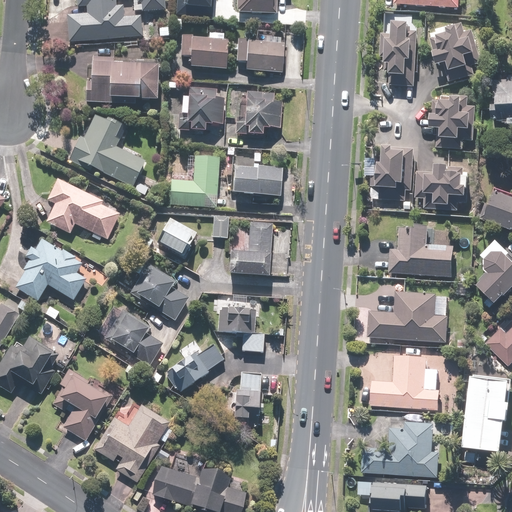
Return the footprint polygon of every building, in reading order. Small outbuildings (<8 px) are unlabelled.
[(76,0),(77,8),(88,7),(88,14),(69,15),(70,41),(141,40),(141,17),(126,17),(125,7),(116,7),(116,0),(76,0)] [(165,0),(138,0),(138,3),(144,3),(144,12),(165,11),(165,0)] [(177,0),(177,15),(214,16),(214,0),(177,0)] [(239,0),(239,13),(278,15),(278,0),(239,0)] [(395,0),(395,5),(460,10),(460,0),(395,0)] [(414,16),(386,14),(385,36),(383,36),(380,71),(392,72),(391,85),(416,87),(419,49),(424,50),(426,26),(413,25),(414,16)] [(432,34),(433,38),(440,66),(447,65),(451,83),(479,76),(477,67),(484,66),(476,33),(469,34),(467,25),(432,34)] [(194,36),(183,35),(181,56),(193,57),(192,68),(228,71),(230,41),(225,40),(225,36),(211,35),(211,39),(194,38),(194,36)] [(249,43),(249,40),(239,40),(238,62),(248,62),(248,71),(284,73),(286,40),(268,39),(267,41),(267,44),(249,43)] [(161,62),(93,58),(92,82),(86,82),(84,104),(121,106),(122,101),(159,103),(161,62)] [(511,82),(498,81),(496,122),(511,123),(511,127),(511,126),(511,68),(511,69),(511,82)] [(218,89),(182,87),(179,131),(208,132),(208,126),(214,126),(214,124),(224,125),(226,99),(218,99),(218,89)] [(275,95),(247,93),(246,117),(238,117),(237,136),(265,137),(265,129),(281,129),(282,103),(275,102),(275,95)] [(444,101),(436,101),(434,128),(439,129),(438,149),(466,151),(467,141),(476,142),(478,106),(471,106),(472,97),(444,96),(444,101)] [(96,112),(95,114),(71,161),(94,172),(95,170),(133,189),(146,162),(118,148),(121,142),(116,139),(123,126),(96,112)] [(413,192),(416,150),(387,148),(385,165),(377,164),(377,160),(368,159),(367,177),(375,177),(373,200),(408,202),(408,192),(413,192)] [(219,208),(220,159),(189,158),(189,175),(172,174),(171,207),(219,208)] [(237,167),(235,194),(283,197),(285,171),(237,167)] [(438,172),(417,172),(417,198),(427,199),(426,211),(445,211),(445,207),(452,207),(453,197),(471,198),(472,178),(470,178),(470,173),(466,173),(466,168),(438,167),(438,172)] [(103,202),(59,180),(48,202),(55,206),(47,222),(72,234),(76,226),(107,241),(120,215),(101,206),(103,202)] [(139,183),(135,191),(148,197),(151,189),(139,183)] [(511,195),(495,189),(484,220),(511,229),(511,195)] [(230,218),(216,217),(214,239),(228,240),(230,218)] [(198,235),(171,220),(159,242),(186,256),(198,235)] [(232,253),(231,276),(271,278),(274,225),(251,224),(249,254),(232,253)] [(393,250),(391,274),(453,278),(455,252),(430,251),(432,229),(400,227),(399,251),(393,250)] [(44,238),(43,240),(37,250),(33,247),(26,258),(31,261),(25,269),(27,271),(16,288),(38,302),(49,285),(74,301),(87,280),(78,274),(85,263),(44,238)] [(499,305),(511,292),(511,257),(511,256),(511,252),(499,240),(483,255),(488,260),(488,272),(490,274),(477,286),(490,300),(486,304),(490,308),(496,302),(499,305)] [(148,266),(131,292),(177,321),(190,300),(174,290),(177,285),(148,266)] [(371,312),(369,338),(448,345),(450,319),(437,317),(439,296),(399,292),(397,314),(371,312)] [(0,304),(0,350),(21,315),(3,304),(2,306),(0,304)] [(220,308),(220,309),(219,332),(243,334),(241,352),(265,354),(266,335),(256,334),(257,310),(220,308)] [(123,310),(121,313),(106,340),(151,365),(163,344),(149,336),(154,328),(123,310)] [(511,317),(487,342),(511,367),(511,365),(511,317)] [(28,338),(14,342),(0,366),(0,386),(13,394),(20,383),(41,395),(63,358),(28,338)] [(225,360),(215,345),(199,356),(197,354),(167,375),(180,393),(210,373),(209,371),(225,360)] [(394,383),(361,382),(360,404),(372,404),(372,408),(440,412),(441,391),(435,391),(436,383),(427,383),(428,358),(396,357),(394,383)] [(87,440),(112,397),(89,384),(90,382),(70,370),(60,386),(64,388),(54,405),(68,412),(69,411),(74,414),(66,428),(87,440)] [(261,428),(262,375),(242,375),(242,391),(236,390),(235,428),(261,428)] [(511,408),(511,404),(511,393),(511,381),(475,377),(466,449),(505,454),(509,421),(510,422),(511,408)] [(169,422),(142,406),(130,427),(114,418),(95,449),(117,462),(121,456),(124,458),(118,469),(140,482),(161,445),(158,443),(169,422)] [(390,452),(365,451),(364,474),(440,478),(441,453),(435,452),(436,425),(407,423),(407,431),(392,430),(390,452)] [(174,470),(160,466),(152,496),(212,511),(242,511),(247,492),(227,486),(230,475),(205,468),(202,477),(186,472),(190,460),(177,457),(174,470)] [(430,485),(374,482),(372,511),(408,511),(409,508),(429,509),(430,485)]
